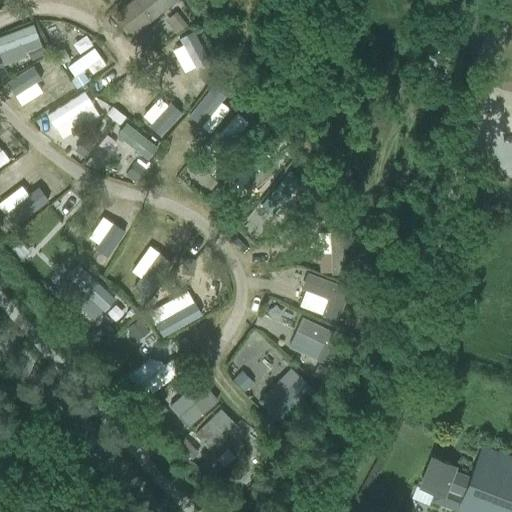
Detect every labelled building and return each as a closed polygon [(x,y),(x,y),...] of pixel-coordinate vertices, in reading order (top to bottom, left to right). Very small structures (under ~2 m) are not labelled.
[(130,0),(113,15),(131,37),(168,7),(162,0),(130,0)] [(177,14),(167,22),(177,34),(186,26),(177,14)] [(80,85),(108,63),(85,34),(72,44),(80,55),(66,67),(80,85)] [(39,44),(28,50),(33,59),(44,53),(39,44)] [(21,106),(61,83),(47,58),(7,81),(21,106)] [(150,107),(162,95),(153,87),(142,98),(150,107)] [(84,89),(47,114),(63,138),(100,113),(84,89)] [(211,133),(229,102),(206,89),(188,120),(211,133)] [(163,94),(140,123),(160,138),(183,109),(163,94)] [(258,113),(252,120),(264,131),(271,124),(258,113)] [(150,157),(159,143),(125,121),(116,135),(150,157)] [(84,140),(76,152),(84,158),(92,146),(84,140)] [(0,142),(0,165),(11,158),(0,142)] [(255,189),(271,175),(259,161),(243,175),(255,189)] [(136,165),(127,176),(135,182),(143,171),(136,165)] [(20,223),(53,197),(35,174),(2,200),(20,223)] [(317,208),(306,216),(312,224),(323,216),(317,208)] [(82,252),(103,264),(124,228),(103,215),(82,252)] [(152,291),(177,248),(152,234),(127,276),(152,291)] [(319,272),(346,272),(345,241),(318,241),(319,272)] [(183,259),(181,270),(192,271),(194,260),(183,259)] [(81,263),(59,282),(94,320),(115,301),(81,263)] [(337,322),(349,288),(306,272),(300,289),(327,299),(321,316),(337,322)] [(160,336),(201,315),(188,289),(147,310),(160,336)] [(349,316),(345,328),(355,332),(359,320),(349,316)] [(330,367),(344,337),(301,317),(295,331),(323,343),(315,361),(330,367)] [(138,319),(127,328),(133,336),(144,328),(138,319)] [(146,395),(179,369),(170,358),(161,365),(153,355),(129,374),(146,395)] [(290,365),(256,401),(277,421),(311,385),(290,365)] [(318,366),(313,376),(328,383),(333,373),(318,366)] [(195,381),(169,410),(188,428),(214,399),(195,381)] [(220,410),(194,435),(202,443),(203,442),(211,450),(236,426),(220,410)] [(185,441),(179,447),(190,459),(196,453),(185,441)] [(419,487),(434,493),(430,501),(449,509),(458,511),(511,511),(511,457),(481,446),(468,478),(452,471),(454,466),(431,457),(419,487)]
